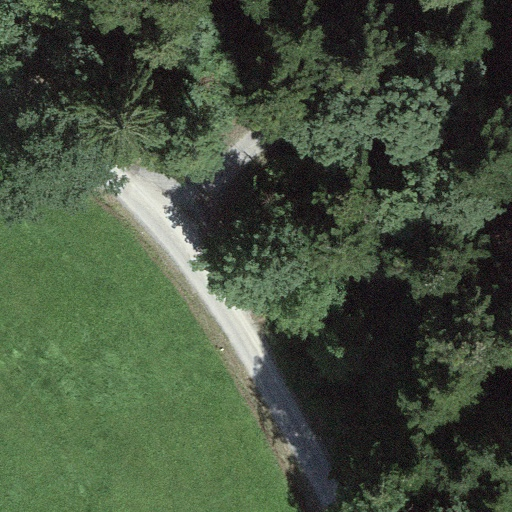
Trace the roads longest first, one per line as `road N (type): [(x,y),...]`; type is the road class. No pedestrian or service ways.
road 1 (track): [(0,84),(110,170),(173,237),(337,511)]
road 2 (track): [(373,0),(173,237)]
